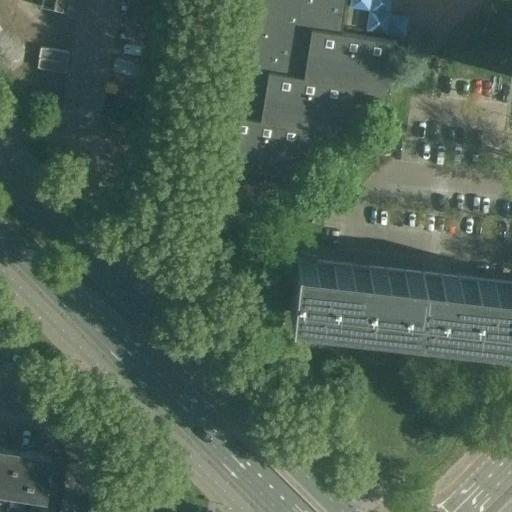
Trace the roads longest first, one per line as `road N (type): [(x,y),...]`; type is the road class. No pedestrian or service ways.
road 1 (tertiary): [(344,511),(0,173)]
road 2 (tertiary): [(0,233),(285,511)]
road 3 (residential): [(511,185),(390,172),(356,200),(352,238),(511,255)]
road 4 (residential): [(77,511),(85,454),(47,399),(0,353)]
